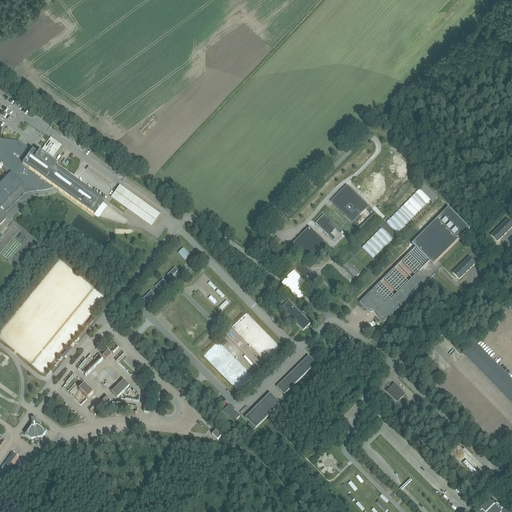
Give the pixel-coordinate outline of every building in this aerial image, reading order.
[(0,185),(0,209),(23,187),(28,190),(33,191),(38,192),(44,192),(49,190),(55,188),(60,185),(62,183),(64,181),(68,176),(57,169),(58,167),(41,155),(41,154),(40,156),(33,152),(32,154),(23,147),(23,146),(22,145),(21,146),(16,142),(1,140),(2,129),(0,127),(0,169),(2,168),(9,177),(0,185)] [(62,146),(51,138),(42,150),(44,152),(53,158),(62,146)] [(96,214),(104,202),(68,176),(64,181),(62,183),(60,185),(55,188),(59,191),(94,217),(96,214)] [(433,204),(439,199),(423,183),(418,189),(419,190),(433,204)] [(120,186),(111,199),(114,201),(128,210),(136,198),(120,186)] [(347,186),(331,202),(357,228),(359,226),(355,221),(356,221),(358,223),(362,218),(360,216),(367,209),(371,214),(373,211),(370,208),(351,189),(347,186)] [(161,216),(136,198),(128,210),(152,228),(161,216)] [(350,230),(327,207),(322,213),(324,215),(315,224),(333,241),(336,239),(331,235),(335,231),(340,235),(342,233),(345,235),(350,230)] [(449,208),(412,245),(415,248),(434,266),(438,261),(465,235),(470,230),(449,208)] [(511,223),(508,219),(491,236),(497,243),(500,240),(511,229),(511,228),(511,223)] [(309,228),(293,244),(295,245),(296,246),(315,265),(327,253),(331,249),(309,228)] [(361,248),(373,259),(393,239),(381,228),(361,248)] [(282,241),(278,237),(269,246),(273,250),(282,241)] [(178,254),(185,261),(191,256),(184,249),(178,254)] [(469,257),(453,274),(460,280),(462,277),(473,267),(476,264),(469,257)] [(318,280),(301,263),(295,270),(312,286),(318,280)] [(178,272),(175,268),(167,276),(171,279),(178,272)] [(374,289),(360,304),(369,313),(370,313),(371,314),(372,314),(373,313),(374,313),(374,312),(384,323),(385,321),(427,280),(419,273),(389,303),(374,289)] [(291,275),(283,283),(300,300),(308,291),(291,275)] [(166,283),(163,280),(155,288),(158,291),(166,283)] [(218,290),(216,292),(221,298),(224,296),(218,290)] [(154,295),(151,292),(143,300),(146,303),(154,295)] [(210,296),(208,299),(214,305),(216,302),(210,296)] [(226,301),(218,307),(221,310),(228,303),(226,301)] [(311,324),(289,301),(281,308),(303,331),(311,324)] [(258,354),(273,340),(246,313),(232,328),(258,354)] [(511,383),(476,346),(474,344),(463,355),(511,405),(511,383)] [(108,351),(103,357),(107,361),(112,355),(108,351)] [(98,355),(95,359),(90,355),(90,356),(84,363),(92,370),(103,359),(98,355)] [(309,357),(277,388),(284,395),(316,364),(309,357)] [(92,370),(84,363),(78,371),(84,376),(86,377),(92,370)] [(79,387),(83,383),(74,376),(68,382),(73,386),(75,384),(79,387)] [(117,399),(129,386),(124,381),(112,393),(117,399)] [(68,393),(73,386),(68,382),(63,389),(68,393)] [(80,390),(88,399),(94,393),(85,384),(80,390)] [(392,387),(389,390),(399,401),(403,398),(392,387)] [(270,394),(246,418),(250,423),(248,425),(254,431),(281,404),(270,394)] [(111,401),(107,398),(102,403),(106,407),(111,401)] [(96,415),(100,408),(94,405),(90,412),(96,415)] [(240,417),(229,406),(223,412),(234,423),(240,417)] [(32,426),(25,436),(31,440),(35,440),(36,447),(47,432),(40,428),(40,424),(37,425),(36,419),(31,419),(32,426)] [(212,435),(218,441),(222,437),(216,431),(212,435)] [(14,460),(10,457),(4,465),(8,467),(14,460)] [(480,475),(466,461),(463,464),(477,479),(480,475)] [(0,476),(0,481),(18,470),(16,466),(0,476)] [(355,477),(361,484),(363,482),(357,475),(355,477)] [(348,484),(354,492),(357,490),(351,481),(348,484)] [(348,494),(350,492),(344,484),(341,485),(348,494)] [(386,504),(388,501),(382,495),(379,497),(386,504)] [(383,511),(386,511),(388,511),(379,501),(376,503),(383,511)] [(479,511),(506,511),(498,503),(494,506),(490,501),(479,511)] [(358,502),(355,505),(362,511),(364,509),(358,502)]
